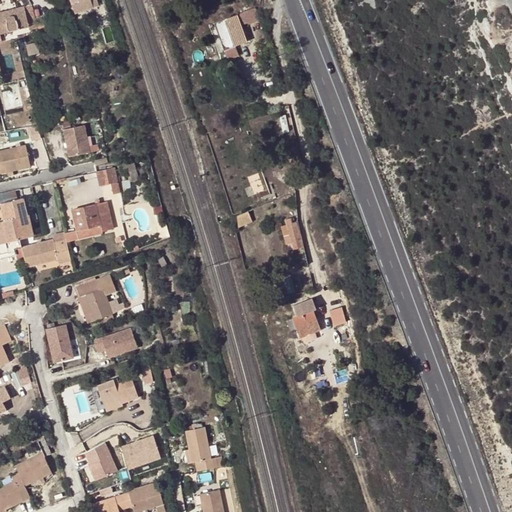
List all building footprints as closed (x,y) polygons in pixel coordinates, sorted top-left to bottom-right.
[(93,8),(90,0),(70,0),(74,14),(93,8)] [(90,0),(93,8),(98,7),(96,0),(90,0)] [(37,28),(35,24),(34,19),(31,5),(12,10),(14,17),(6,19),(5,12),(0,12),(0,33),(0,34),(28,27),(29,30),(37,28)] [(12,10),(5,12),(6,19),(14,17),(12,10)] [(227,48),(238,44),(249,40),(239,13),(217,22),(227,48)] [(49,33),(46,21),(42,22),(35,24),(37,28),(38,33),(39,36),(49,33)] [(240,51),(238,44),(227,48),(230,55),(240,51)] [(22,103),(24,112),(32,110),(30,102),(22,103)] [(31,135),(38,133),(35,125),(29,126),(31,135)] [(63,129),(69,157),(87,152),(81,125),(63,129)] [(63,129),(61,130),(67,157),(69,157),(63,129)] [(0,174),(8,172),(7,170),(12,169),(13,171),(30,166),(25,145),(0,151),(0,174)] [(110,184),(113,194),(120,192),(114,167),(96,172),(99,186),(110,184)] [(0,220),(2,220),(8,241),(33,235),(28,214),(26,215),(21,198),(16,199),(14,190),(0,193),(0,220)] [(95,204),(100,225),(102,231),(113,228),(107,201),(95,204)] [(76,231),(100,225),(95,204),(71,209),(76,231)] [(249,211),(237,216),(238,228),(252,222),(249,211)] [(291,219),(285,220),(292,250),(303,248),(297,222),(292,223),(291,219)] [(66,237),(66,239),(102,231),(100,225),(76,231),(65,234),(66,237)] [(51,235),(51,238),(52,240),(66,237),(65,234),(64,231),(51,235)] [(52,240),(51,238),(20,246),(25,266),(56,258),(57,262),(71,259),(66,239),(66,237),(52,240)] [(109,274),(95,280),(99,290),(102,289),(105,295),(116,291),(109,274)] [(112,314),(105,295),(102,289),(99,290),(95,280),(74,287),(78,297),(82,295),(92,321),(101,318),(112,314)] [(88,323),(92,321),(82,295),(78,297),(88,323)] [(292,302),(295,314),(312,308),(315,307),(311,297),(292,302)] [(336,325),(348,321),(343,306),(331,310),(336,325)] [(295,314),(291,315),(297,334),(318,327),(312,308),(295,314)] [(292,335),(297,334),(291,315),(286,316),(292,335)] [(0,365),(13,360),(6,343),(16,339),(8,322),(0,325),(0,328),(0,330),(0,329),(0,365)] [(72,357),(63,325),(45,329),(53,362),(72,357)] [(129,326),(92,339),(96,351),(104,348),(106,356),(135,346),(129,326)] [(26,354),(17,357),(21,368),(30,364),(26,354)] [(144,384),(153,382),(149,362),(140,364),(144,384)] [(27,367),(19,370),(24,382),(32,379),(27,367)] [(97,384),(103,406),(121,400),(122,403),(138,397),(132,379),(118,383),(116,378),(97,384)] [(0,410),(8,408),(5,399),(13,397),(8,385),(0,388),(0,410)] [(122,403),(121,400),(103,406),(105,411),(122,406),(122,403)] [(187,442),(190,455),(193,455),(195,464),(198,464),(221,459),(219,450),(209,452),(203,420),(184,424),(187,442)] [(40,451),(42,456),(49,452),(42,436),(35,440),(40,451)] [(152,436),(120,446),(126,469),(160,458),(152,436)] [(104,442),(84,452),(90,465),(92,469),(90,470),(95,480),(116,470),(104,442)] [(40,451),(13,464),(17,472),(23,484),(35,478),(37,483),(42,481),(40,476),(50,471),(42,456),(40,451)] [(7,505),(8,507),(28,496),(23,485),(23,484),(17,472),(10,476),(12,480),(2,485),(2,486),(0,486),(0,511),(5,510),(4,509),(3,507),(7,505)] [(145,499),(146,503),(156,499),(159,511),(160,511),(167,510),(156,476),(127,486),(128,488),(132,501),(133,503),(145,499)] [(225,511),(220,484),(200,488),(204,511),(225,511)] [(120,511),(119,505),(132,501),(128,488),(90,499),(94,511),(120,511)]
